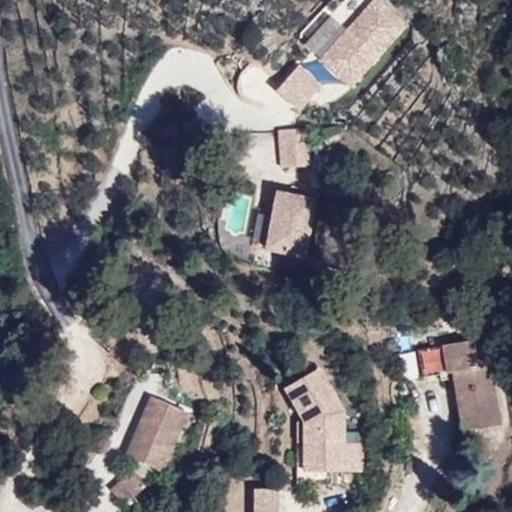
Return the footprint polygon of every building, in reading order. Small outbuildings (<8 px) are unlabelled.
[(322,59),(351,85),(406,25),(377,0),(375,0),(345,33),(322,59)] [(302,41),(322,59),(345,33),(325,15),(302,41)] [(322,85),(299,65),(277,90),(301,110),(322,85)] [(309,128),(280,130),(282,166),(311,164),(309,128)] [(315,198),(278,191),(267,248),(305,255),(315,198)] [(454,372),(463,431),(501,425),(491,365),(486,366),(481,339),(420,350),(424,376),(448,372),(448,373),(454,372)] [(345,442),(345,409),(321,367),(286,388),(305,419),(305,468),(365,468),(364,442),(345,442)] [(127,454),(164,470),(189,411),(152,395),(127,454)] [(111,488),(125,504),(148,484),(134,468),(111,488)] [(253,511),(283,511),(283,488),(253,488),(253,511)]
